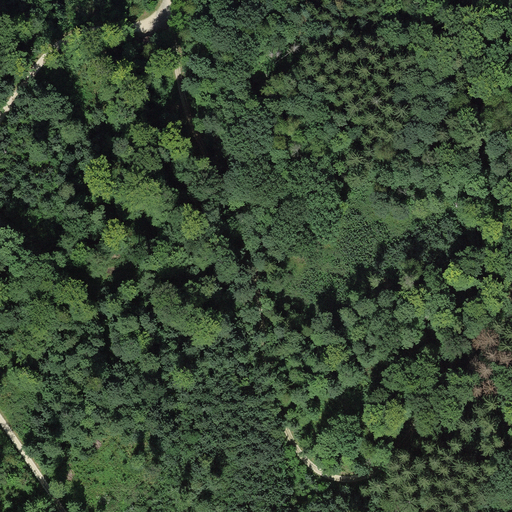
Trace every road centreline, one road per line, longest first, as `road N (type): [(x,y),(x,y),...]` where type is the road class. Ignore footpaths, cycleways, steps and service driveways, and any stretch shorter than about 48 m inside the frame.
road 1 (track): [(168,0),(182,101),(214,164),(300,454),(339,476),(374,468),(511,292)]
road 2 (track): [(0,119),(47,52),(77,31),(166,23)]
